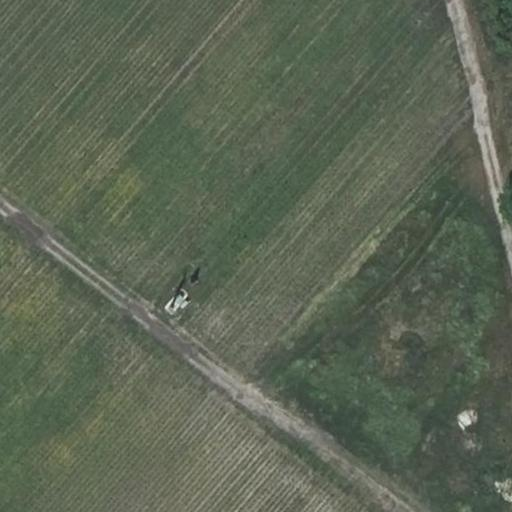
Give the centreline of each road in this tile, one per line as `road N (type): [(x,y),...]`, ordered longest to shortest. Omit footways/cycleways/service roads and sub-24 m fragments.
road 1 (track): [(0,200),(409,511)]
road 2 (track): [(457,0),(511,207)]
